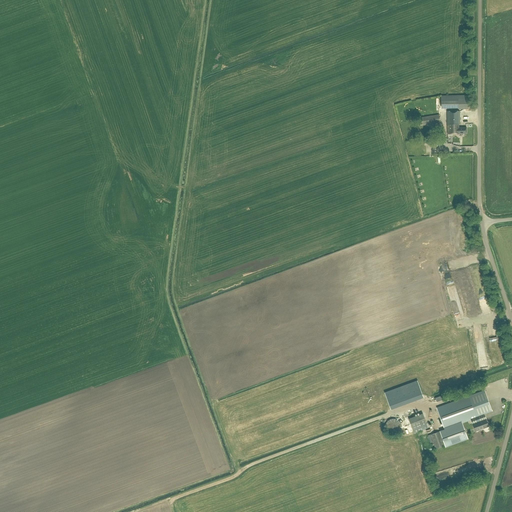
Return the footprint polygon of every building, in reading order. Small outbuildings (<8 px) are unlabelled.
[(468,109),(468,95),(458,96),(442,96),(442,108),(458,108),(458,109),(468,109)] [(402,113),(400,113),(401,120),(408,119),(406,110),(402,111),(402,113)] [(460,124),(459,111),(447,111),(447,134),(459,134),(459,133),(466,133),(466,128),(458,128),(458,124),(460,124)] [(440,123),(439,115),(420,118),(421,126),(440,123)] [(477,339),(480,356),(486,355),(484,338),(477,339)] [(445,445),(446,447),(468,439),(462,423),(472,419),(473,423),(472,424),(475,431),(489,427),(486,419),(478,422),(476,418),(477,418),(476,417),(492,411),(485,392),(487,391),(487,389),(437,408),(445,429),(440,431),(445,445)] [(428,428),(423,413),(409,419),(414,433),(428,428)] [(402,428),(402,427),(402,426),(402,425),(402,424),(401,424),(401,423),(400,422),(400,421),(399,421),(398,420),(397,420),(396,419),(395,419),(394,419),(393,419),(392,419),(391,419),(390,420),(389,421),(388,421),(387,422),(387,423),(386,424),(386,425),(386,426),(386,427),(386,428),(386,429),(386,430),(386,431),(387,431),(387,432),(387,433),(388,433),(389,434),(390,434),(390,435),(391,435),(392,435),(393,436),(394,436),(395,436),(395,435),(396,435),(397,435),(398,434),(399,434),(400,433),(401,432),(401,431),(402,430),(402,429),(402,428)] [(445,445),(440,431),(428,435),(433,450),(445,445)] [(483,443),(474,446),(476,452),(485,449),(483,443)] [(471,448),(462,451),(464,457),(473,454),(471,448)]
